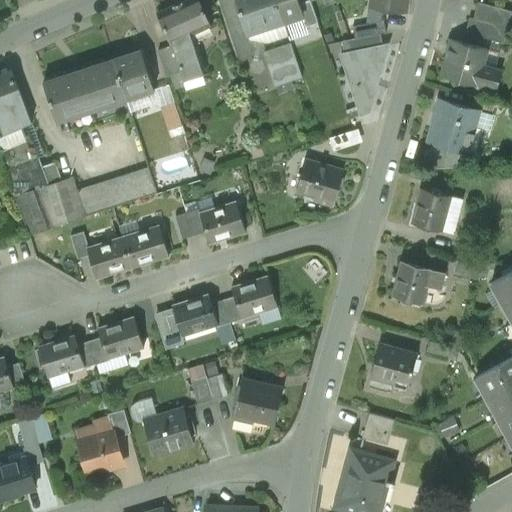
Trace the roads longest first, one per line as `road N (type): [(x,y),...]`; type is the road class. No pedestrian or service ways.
road 1 (residential): [(42,298),(101,305),(368,221)]
road 2 (residential): [(304,457),(368,221)]
road 3 (residential): [(368,221),(428,0)]
road 4 (residential): [(304,457),(264,460),(86,511)]
road 5 (residential): [(113,0),(0,50)]
